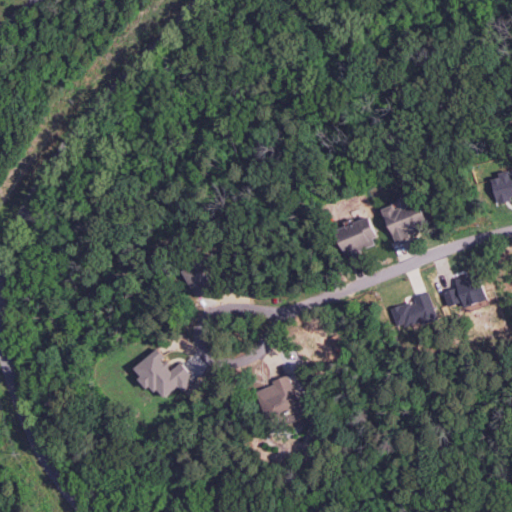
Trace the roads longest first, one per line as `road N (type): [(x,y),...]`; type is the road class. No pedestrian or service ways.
road 1 (residential): [(198,0),(31,172),(0,235),(6,387),(45,463),(84,511)]
road 2 (residential): [(511,231),(241,332)]
